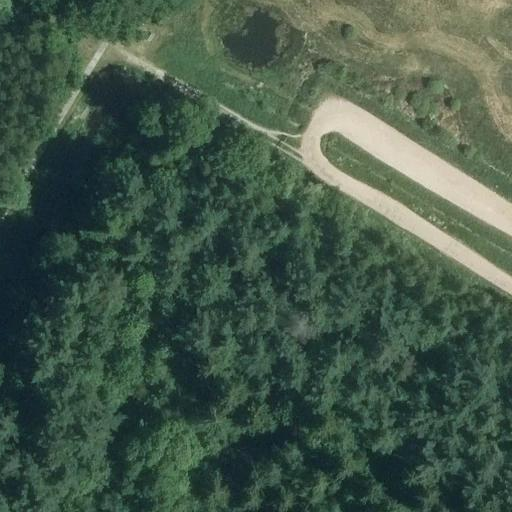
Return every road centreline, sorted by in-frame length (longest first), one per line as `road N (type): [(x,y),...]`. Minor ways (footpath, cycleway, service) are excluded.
road 1 (track): [(511,283),(301,155),(322,122),(340,120),(511,226)]
road 2 (track): [(0,388),(173,80)]
road 3 (track): [(301,155),(173,80)]
